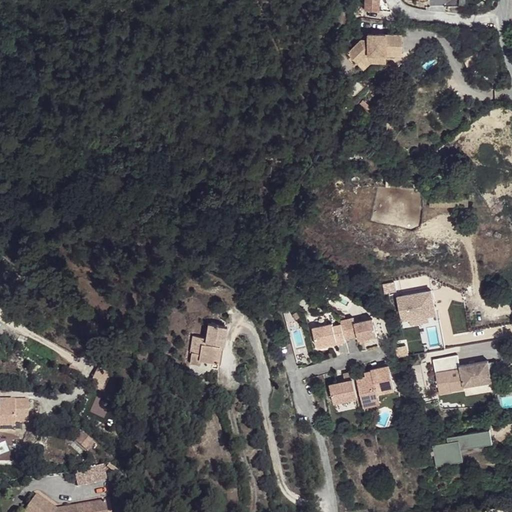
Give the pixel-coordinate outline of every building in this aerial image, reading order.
[(378,11),(378,0),(361,0),(361,10),(378,11)] [(373,45),(359,57),(368,67),(379,58),(400,55),(416,53),(413,33),(379,38),(380,44),(373,45)] [(379,58),(368,67),(374,73),(383,65),(401,63),(400,55),(379,58)] [(342,324),(346,339),(358,336),(359,339),(361,339),(370,337),(378,335),(373,318),(356,322),(354,317),(341,321),(342,324)] [(225,325),(208,322),(206,337),(192,335),(190,352),(191,352),(200,354),(200,359),(213,361),(212,362),(217,363),(219,347),(222,348),(222,344),(218,343),(218,340),(222,338),(225,325)] [(313,328),(318,346),(337,341),(338,344),(346,342),(346,339),(342,324),(334,326),(333,323),(313,328)] [(224,344),(227,325),(225,325),(222,338),(218,340),(218,343),(222,344),(224,344)] [(200,354),(191,352),(190,362),(199,364),(200,359),(200,354)] [(488,362),(451,368),(454,383),(462,382),(463,386),(492,381),(488,362)] [(67,372),(73,376),(77,369),(71,365),(67,372)] [(357,378),(363,401),(379,397),(378,394),(396,390),(390,365),(372,370),(372,371),(373,375),(366,376),(357,378)] [(111,375),(97,369),(90,385),(103,392),(111,375)] [(338,382),(330,385),(334,403),(358,398),(352,372),(345,373),(346,378),(346,380),(338,382)] [(379,397),(363,401),(364,408),(381,404),(379,397)] [(0,426),(14,426),(14,422),(28,422),(28,400),(0,400),(0,426)] [(462,464),(459,451),(491,445),(489,431),(445,439),(446,444),(431,447),(434,468),(462,464)] [(74,441),(87,452),(94,444),(81,433),(74,441)] [(102,471),(101,467),(85,473),(78,475),(82,486),(104,478),(102,471)] [(105,511),(104,501),(73,506),(74,509),(59,511),(55,509),(34,495),(24,510),(27,511),(105,511)]
